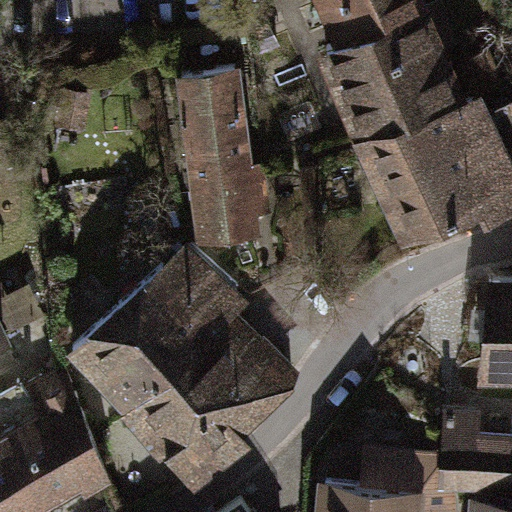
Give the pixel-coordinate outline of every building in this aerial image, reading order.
[(329,48),(366,136),(462,95),(421,0),(339,0),(356,37),(329,48)] [(242,65),(186,71),(205,236),(261,229),(242,65)] [(366,136),(410,237),(481,206),(486,218),(511,206),(511,154),(482,86),(462,95),(366,136)] [(0,336),(8,333),(0,315),(0,275),(32,262),(3,197),(23,188),(0,134),(0,336)] [(78,343),(137,408),(223,325),(207,309),(235,284),(191,240),(78,343)] [(511,262),(492,262),(487,372),(511,372),(511,262)] [(137,408),(196,477),(247,435),(236,423),(296,365),(267,335),(247,352),(223,325),(137,408)] [(0,405),(0,433),(37,505),(82,480),(86,487),(111,475),(69,366),(32,385),(45,409),(14,426),(2,404),(0,405)] [(447,408),(445,477),(511,482),(511,443),(477,442),(479,410),(447,408)] [(0,511),(25,511),(37,505),(0,433),(0,511)] [(438,453),(370,446),(366,482),(329,478),(326,511),(456,511),(455,487),(438,487),(438,453)] [(255,511),(244,495),(219,511),(255,511)] [(511,511),(511,504),(487,502),(486,511),(511,511)]
